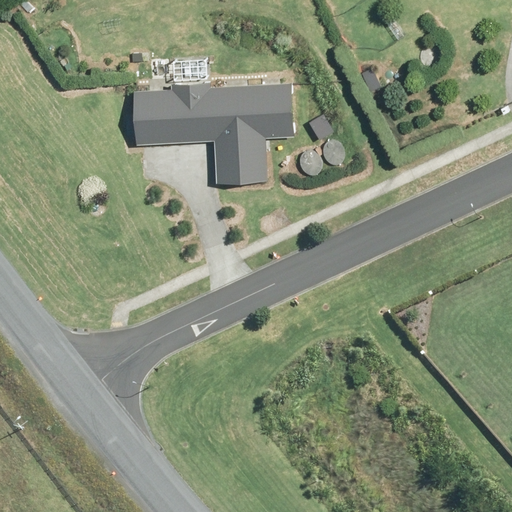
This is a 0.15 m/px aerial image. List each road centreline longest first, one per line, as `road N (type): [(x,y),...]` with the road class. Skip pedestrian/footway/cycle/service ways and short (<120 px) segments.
road 1 (residential): [(82,395),(184,324),(511,172)]
road 2 (tertiary): [(180,511),(82,395)]
road 3 (tertiary): [(82,395),(0,288)]
